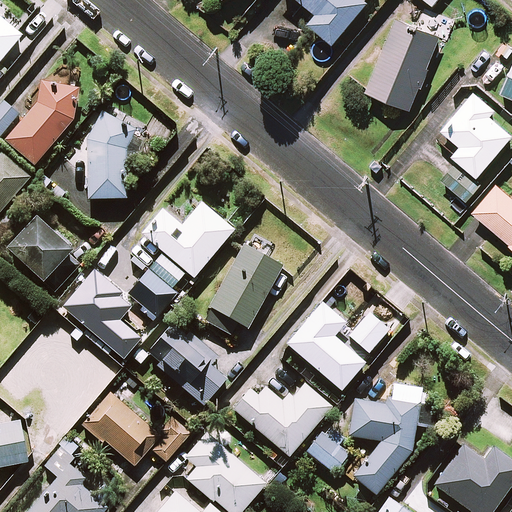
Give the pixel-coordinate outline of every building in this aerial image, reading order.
[(303,0),(319,12),(310,23),(334,43),(368,1),(366,0),(303,0)] [(0,62),(23,35),(0,15),(0,62)] [(442,36),(398,18),(368,90),(412,109),(442,36)] [(511,71),(503,92),(511,95),(511,71)] [(26,118),(4,100),(0,105),(0,143),(2,145),(6,140),(37,165),(74,119),(77,87),(40,83),(39,102),(26,118)] [(445,131),(462,144),(452,156),(458,161),(443,179),(467,199),(481,183),(476,179),(511,135),(511,132),(492,116),(497,109),(477,93),(445,131)] [(104,111),(89,138),(89,198),(126,199),(126,152),(138,130),(104,111)] [(0,156),(0,211),(30,177),(3,153),(0,156)] [(511,196),(498,184),(474,211),(511,243),(511,196)] [(235,229),(202,203),(183,226),(164,210),(144,234),(165,252),(129,294),(157,317),(175,296),(172,294),(189,273),(195,278),(235,229)] [(74,249),(39,216),(10,247),(56,291),(77,269),(65,258),(74,249)] [(271,245),(251,234),(203,320),(232,335),(239,322),(249,327),(283,264),(266,255),(271,245)] [(347,322),(325,302),(289,344),(342,390),(365,362),(334,336),(347,322)] [(389,329),(370,313),(350,336),(369,353),(389,329)] [(217,357),(174,322),(149,352),(174,372),(171,376),(205,404),(241,361),(225,348),(217,357)] [(92,393),(75,379),(54,405),(70,419),(92,393)] [(332,406),(305,383),(287,405),(267,387),(259,396),(250,389),(234,408),(290,456),(332,406)] [(424,388),(396,383),(394,397),(389,396),(388,404),(357,398),(350,435),(382,441),(353,476),(374,492),(414,448),(418,425),(432,428),(434,415),(419,412),(424,388)] [(174,412),(157,431),(113,391),(83,424),(103,442),(106,439),(135,466),(152,448),(166,461),(171,455),(194,430),(174,412)] [(41,438),(34,404),(17,408),(20,421),(0,424),(0,466),(29,461),(25,441),(41,438)] [(339,446),(346,437),(332,426),(325,435),(322,433),(307,451),(334,473),(349,454),(339,446)] [(241,511),(266,484),(207,432),(186,456),(198,467),(188,478),(226,511),(241,511)] [(59,476),(30,511),(96,511),(104,503),(82,485),(88,477),(72,465),(84,450),(68,438),(46,466),(59,476)] [(485,460),(464,444),(424,498),(441,511),(490,511),(511,482),(511,460),(494,447),(485,460)] [(203,511),(178,490),(158,511),(220,511),(211,503),(203,511)] [(409,511),(390,498),(379,511),(409,511)]
